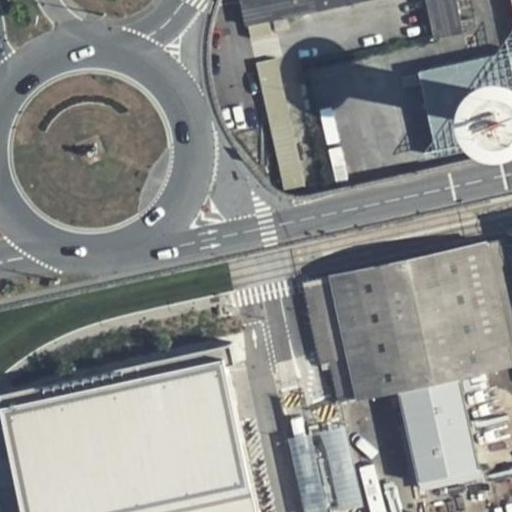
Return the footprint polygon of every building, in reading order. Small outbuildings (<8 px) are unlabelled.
[(467,29),(460,0),(244,0),(250,24),(357,0),(431,0),(439,36),(467,29)] [(437,137),(422,158),(511,138),(511,33),(499,52),(423,68),(437,137)] [(288,192),(307,187),(279,56),(259,60),(288,192)] [(511,249),(510,242),(508,234),(305,280),(323,360),(333,358),(343,401),(401,388),(463,374),(511,362),(511,249)] [(0,412),(8,410),(6,403),(228,354),(230,362),(239,361),(235,340),(5,390),(0,394),(0,412)] [(263,511),(230,362),(228,354),(6,403),(8,410),(10,422),(30,511),(263,511)] [(463,374),(401,388),(422,479),(484,465),(463,374)] [(30,511),(10,422),(0,424),(0,511),(30,511)] [(349,422),(292,434),(309,511),(320,511),(367,502),(349,422)]
